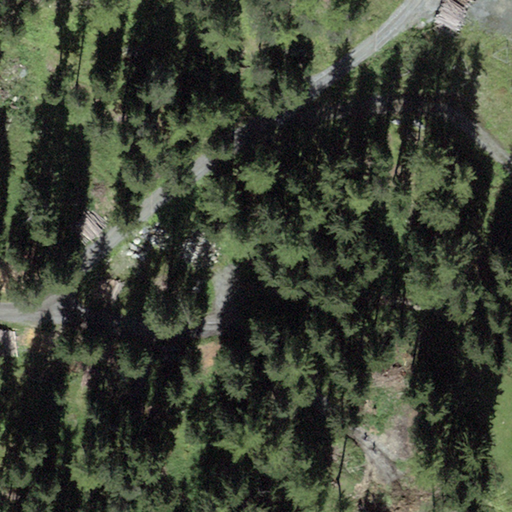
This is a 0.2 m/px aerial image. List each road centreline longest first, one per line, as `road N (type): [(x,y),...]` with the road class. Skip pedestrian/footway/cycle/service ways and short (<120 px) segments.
road 1 (track): [(413,0),(394,30),(240,126),(133,216),(39,316),(0,308)]
road 2 (track): [(240,126),(314,114),(451,114),(511,166)]
